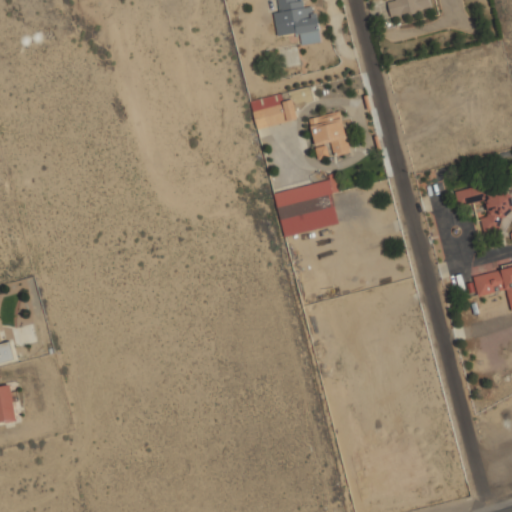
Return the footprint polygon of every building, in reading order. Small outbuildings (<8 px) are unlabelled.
[(300,43),(323,40),(319,8),(308,9),(306,0),(277,0),(279,9),(273,9),(277,35),(298,32),(300,43)] [(387,0),(390,16),(432,8),(430,0),(387,0)] [(256,127),(299,117),(294,97),(252,107),(256,127)] [(308,116),(318,157),(351,150),(342,109),(308,116)] [(273,190),(277,205),(339,191),(335,177),(273,190)] [(457,188),(460,203),(486,199),(488,214),(481,216),(483,231),(502,228),(500,214),(511,212),(511,205),(509,187),(494,189),(493,182),(457,188)] [(511,263),(472,272),(477,295),(506,288),(510,308),(511,307),(511,263)] [(0,360),(16,357),(12,339),(0,341),(0,360)] [(0,384),(0,421),(17,419),(12,383),(0,384)]
